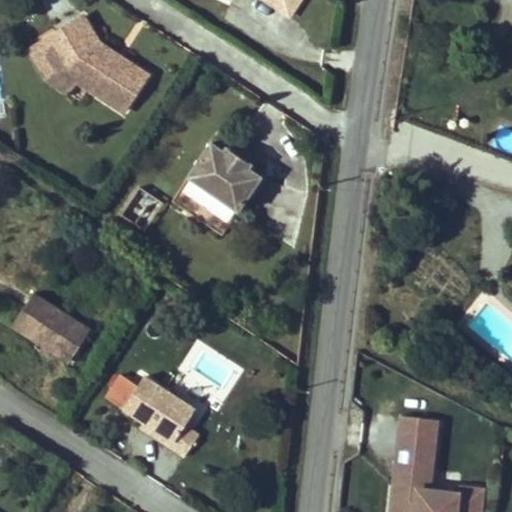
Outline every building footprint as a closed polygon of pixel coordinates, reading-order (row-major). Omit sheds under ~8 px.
[(256,0),(291,19),(301,0),(256,0)] [(148,74),(122,57),(119,62),(114,59),(117,54),(100,43),(83,16),(43,41),(60,69),(76,80),(124,111),(148,74)] [(76,80),(60,69),(43,41),(29,50),(46,78),(68,92),(76,80)] [(238,211),(262,176),(249,168),(224,150),(212,142),(189,176),(238,211)] [(252,164),(227,147),(224,150),(249,168),(252,164)] [(126,219),(150,227),(161,198),(137,189),(126,219)] [(91,330),(34,293),(13,325),(70,362),(91,330)] [(195,409),(145,376),(124,408),(144,421),(174,441),(170,446),(186,455),(199,435),(185,425),(195,409)] [(434,487),(439,418),(396,415),(388,511),(483,511),(485,491),(434,487)] [(174,441),(144,421),(141,427),(170,446),(174,441)]
